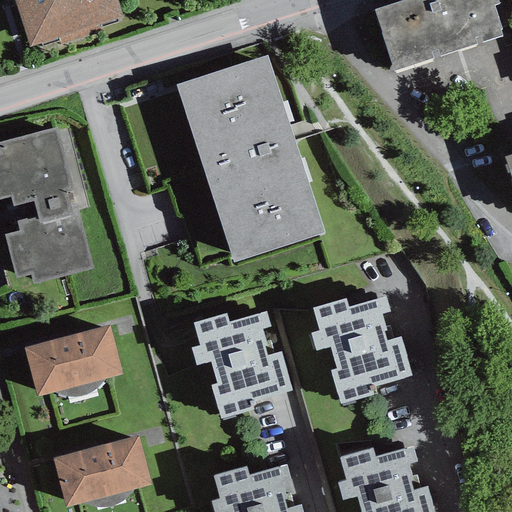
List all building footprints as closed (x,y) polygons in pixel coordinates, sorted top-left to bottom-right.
[(15,0),(31,45),(59,35),(62,44),(98,32),(96,24),(123,15),(118,0),(15,0)] [(395,0),(374,7),(393,68),(433,55),(432,50),(438,48),(439,52),(476,41),(475,36),(479,35),(480,40),(504,32),(495,3),(498,2),(497,0),(395,0)] [(265,53),(174,83),(233,259),(323,230),(265,53)] [(57,125),(0,139),(0,196),(10,194),(12,204),(23,201),(27,217),(17,219),(19,228),(4,232),(15,275),(29,271),(32,282),(93,266),(77,205),(71,207),(66,190),(73,188),(57,125)] [(511,151),(503,154),(511,182),(511,151)] [(345,297),(312,306),(318,328),(309,331),(314,349),(328,344),(335,367),(329,369),(339,402),(372,392),(370,385),(411,372),(400,333),(386,337),(383,328),(386,328),(382,312),(389,310),(385,294),(347,305),(345,297)] [(226,312),(193,321),(199,343),(190,345),(195,363),(209,359),(216,382),(210,383),(220,417),(253,407),(251,399),(292,387),(281,348),(267,352),(264,343),(267,342),(263,327),(270,324),(266,309),(228,319),(226,312)] [(109,324),(22,346),(36,394),(52,391),(57,392),(62,394),(67,395),(73,395),(78,395),(87,393),(93,389),(98,385),(102,381),(105,377),(121,372),(109,324)] [(139,434),(51,456),(65,504),(82,501),(87,502),(91,504),(96,505),(103,505),(108,505),(116,503),(122,499),(127,495),(132,491),(134,487),(150,483),(139,434)] [(373,447),(340,456),(346,478),(337,480),(342,498),(356,494),(361,511),(436,511),(428,483),(414,487),(411,478),(414,477),(409,461),(417,459),(412,444),(375,454),(373,447)] [(246,464),(213,474),(219,495),(210,498),(214,511),(228,511),(230,511),(229,511),(304,511),(301,501),(287,505),(285,496),(288,495),(283,479),(291,477),(286,461),(248,472),(246,464)]
